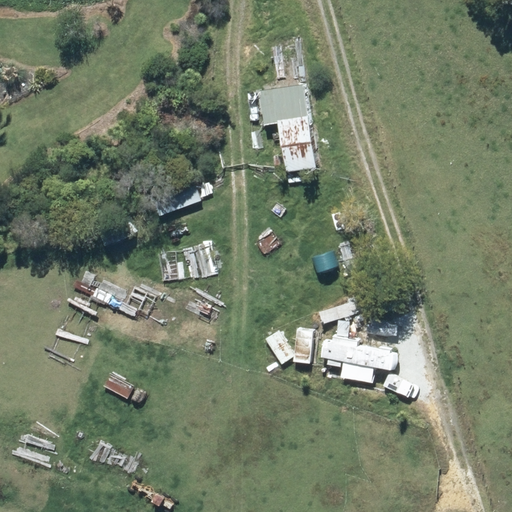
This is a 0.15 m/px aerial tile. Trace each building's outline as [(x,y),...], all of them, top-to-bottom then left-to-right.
[(308,87),(263,93),(267,122),(281,120),(287,171),(317,167),(308,87)] [(198,182),(156,199),(163,216),(205,199),(198,182)] [(139,216),(100,226),(105,245),(144,235),(139,216)] [(219,242),(189,247),(195,278),(224,273),(219,242)] [(129,287),(89,272),(80,296),(120,310),(129,287)] [(281,327),(266,339),(285,363),(300,351),(281,327)]
